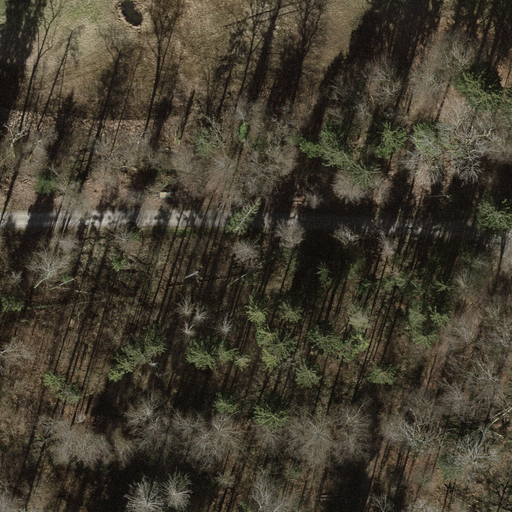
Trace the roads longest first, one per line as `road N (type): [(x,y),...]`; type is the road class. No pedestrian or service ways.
road 1 (unclassified): [(0,219),(233,216),(511,236)]
road 2 (track): [(511,267),(377,456),(359,511)]
